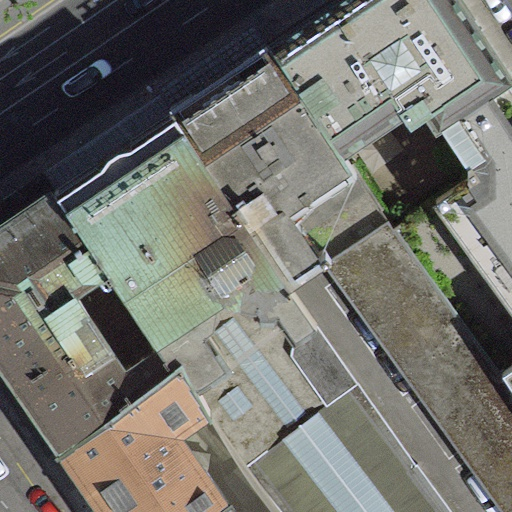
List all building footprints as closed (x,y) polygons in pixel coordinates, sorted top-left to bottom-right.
[(442,124),(510,81),(455,0),(344,0),(273,48),(343,150),(404,110),(413,124),(432,112),(442,124)] [(360,173),(343,150),(273,48),(244,67),(195,99),(175,112),(293,286),(310,274),(325,265),(295,215),(360,173)] [(511,308),(511,84),(510,81),(442,124),(476,175),(433,203),(511,308)] [(57,191),(62,198),(175,364),(182,359),(198,388),(232,364),(208,329),(216,324),(219,303),(226,299),(256,304),(263,316),(275,317),(279,314),(296,339),(319,324),(293,286),(175,112),(57,191)] [(389,221),(360,173),(295,215),(325,265),(389,221)] [(62,198),(0,238),(0,349),(71,446),(175,364),(62,198)] [(511,364),(511,308),(433,203),(395,229),(500,373),(511,364)] [(511,511),(511,389),(500,373),(395,229),(389,221),(325,265),(360,313),(444,429),(504,511),(511,511)] [(232,364),(198,388),(210,410),(232,451),(283,511),(454,511),(319,324),(296,339),(279,314),(275,317),(263,316),(256,304),(226,299),(219,303),(216,324),(208,329),(232,364)] [(198,388),(182,359),(175,364),(71,446),(115,511),(210,511),(228,500),(209,471),(191,468),(188,463),(190,453),(177,433),(210,410),(198,388)] [(511,364),(500,373),(511,389),(511,364)]
